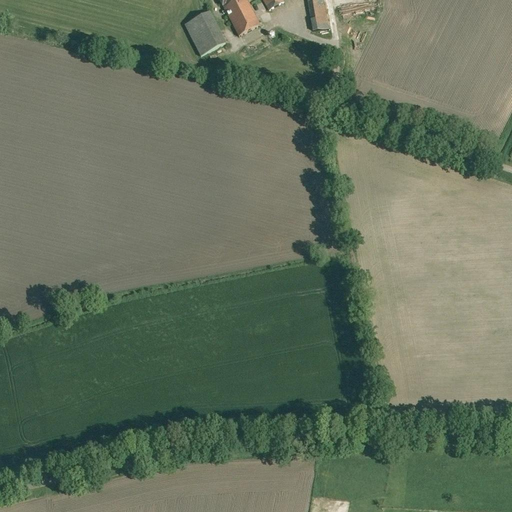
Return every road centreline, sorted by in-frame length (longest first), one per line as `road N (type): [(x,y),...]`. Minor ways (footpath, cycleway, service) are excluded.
road 1 (unclassified): [(0,489),(219,445),(511,432)]
road 2 (unclassified): [(328,42),(332,111),(511,169)]
